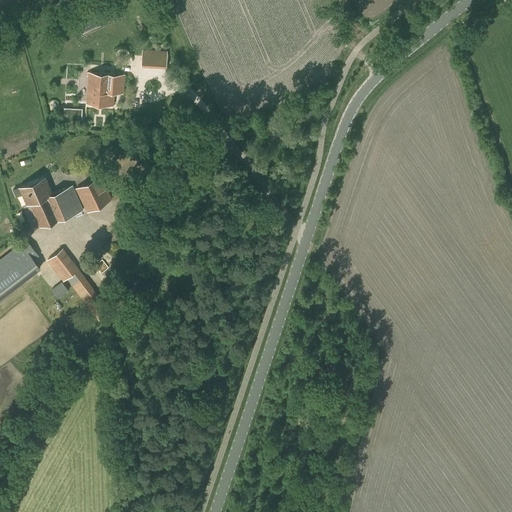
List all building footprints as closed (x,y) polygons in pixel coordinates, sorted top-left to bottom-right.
[(167,51),(143,50),(142,67),(167,69),(167,51)] [(115,92),(124,93),(125,74),(89,71),(87,103),(114,105),(115,92)] [(22,194),(27,204),(30,203),(39,227),(83,209),(73,184),(53,192),(46,175),(13,189),(16,196),(22,194)] [(101,175),(76,188),(87,211),(112,199),(101,175)] [(26,238),(0,257),(0,299),(42,268),(34,258),(39,255),(26,238)] [(63,247),(47,259),(63,281),(68,277),(93,311),(99,320),(110,311),(63,247)] [(68,290),(62,281),(51,289),(58,298),(68,290)]
